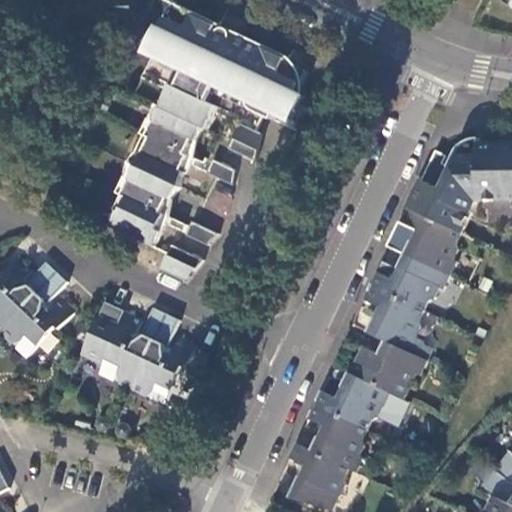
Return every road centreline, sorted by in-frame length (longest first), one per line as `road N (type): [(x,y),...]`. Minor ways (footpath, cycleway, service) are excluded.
road 1 (tertiary): [(442,59),(300,352)]
road 2 (residential): [(204,307),(33,224),(0,217)]
road 3 (tertiary): [(300,352),(228,511)]
road 4 (residential): [(204,307),(260,220),(273,156)]
